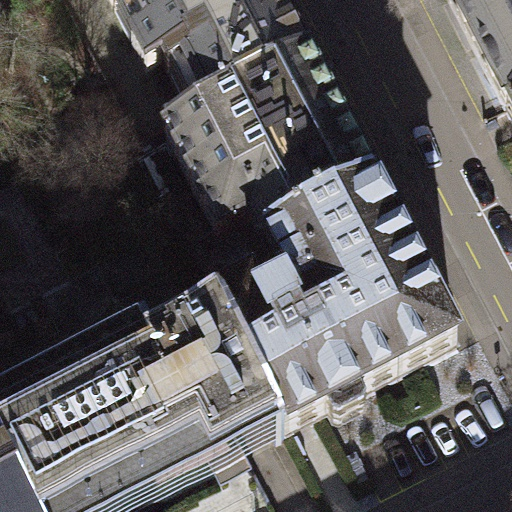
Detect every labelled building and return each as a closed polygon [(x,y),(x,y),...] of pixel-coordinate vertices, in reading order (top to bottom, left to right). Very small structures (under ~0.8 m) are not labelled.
[(163,68),(191,122),(307,62),(274,0),(108,0),(116,14),(128,8),(144,38),(132,45),(148,76),(163,68)] [(511,0),(449,0),(504,109),(511,104),(511,0)] [(374,191),(307,62),(191,122),(165,136),(220,241),(250,225),(263,249),(374,191)] [(374,191),(263,249),(282,286),(284,285),(290,296),(260,312),(251,295),(217,313),(285,442),(329,418),(335,429),(336,432),(367,416),(366,413),(360,403),(458,352),(374,191)] [(285,442),(217,313),(157,344),(158,345),(153,348),(144,331),(0,405),(0,456),(29,511),(152,511),(285,443),(285,442)] [(0,511),(29,511),(0,456),(0,511)]
